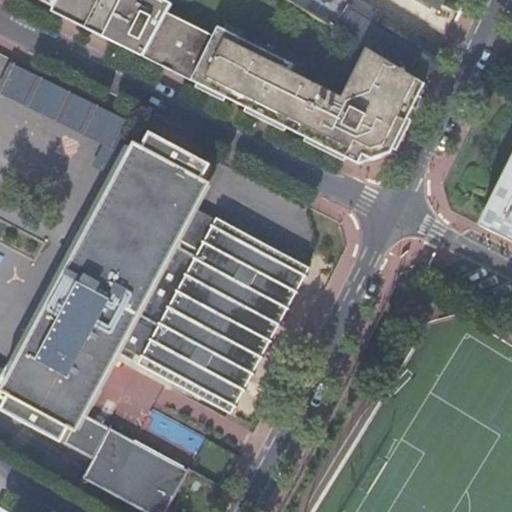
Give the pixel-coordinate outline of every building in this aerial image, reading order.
[(173,3),(168,0),(59,0),(56,8),(54,13),(99,35),(144,57),(167,13),(173,3)] [(289,0),(231,0),(275,26),(284,10),(298,19),(304,9),(289,0)] [(289,0),(304,9),(308,11),(307,12),(366,48),(367,47),(369,49),(374,51),(422,81),(427,84),(438,61),(389,31),(350,6),(349,8),(335,0),(289,0)] [(351,0),(335,0),(349,8),(350,6),(353,1),(351,0)] [(423,0),(439,9),(444,0),(423,0)] [(308,11),(304,9),(298,19),(284,10),(275,26),(294,38),(296,34),(294,34),(307,12),(308,11)] [(193,83),(215,37),(167,13),(144,57),(171,71),(193,83)] [(215,37),(193,83),(343,156),(362,165),(393,155),(427,84),(422,81),(374,51),(369,49),(345,98),(292,71),(295,64),(220,28),(215,37)] [(15,63),(2,96),(106,139),(107,135),(115,138),(127,110),(15,63)] [(149,134),(1,411),(63,444),(80,414),(113,351),(129,320),(189,207),(211,166),(149,134)] [(511,162),(480,227),(511,242),(511,162)] [(189,207),(129,320),(156,334),(217,221),(201,213),(189,207)] [(232,415),(308,270),(217,221),(156,334),(143,360),(140,365),(232,415)] [(129,320),(113,351),(132,361),(135,355),(143,360),(156,334),(129,320)] [(91,459),(107,429),(80,414),(63,444),(91,459)] [(81,479),(142,511),(166,511),(188,471),(134,443),(107,429),(91,459),(81,479)]
